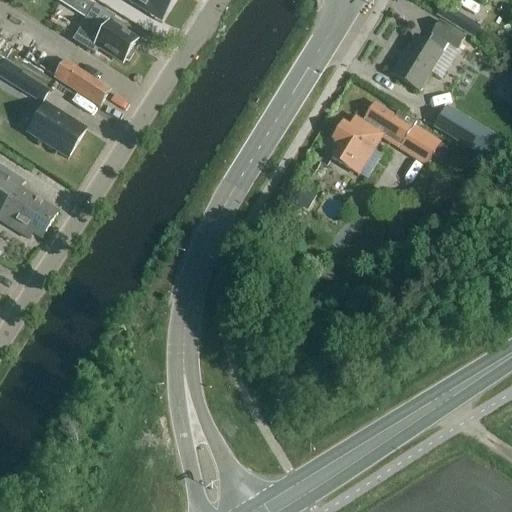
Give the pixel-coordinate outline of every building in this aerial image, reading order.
[(87,22),(95,8),(96,7),(83,0),(61,0),(59,6),(87,22)] [(119,0),(162,26),(178,0),(119,0)] [(87,22),(74,43),(95,56),(99,50),(123,65),(125,63),(129,64),(135,56),(132,52),(137,43),(123,35),(126,31),(115,24),(117,21),(95,8),(87,22)] [(443,8),(437,17),(472,38),(478,29),(443,8)] [(457,52),(465,40),(439,24),(431,37),(432,38),(427,46),(414,38),(391,77),(419,95),(443,56),(442,56),(448,47),(457,52)] [(0,81),(42,107),(50,94),(21,76),(22,74),(4,63),(0,69),(0,81)] [(100,110),(110,93),(65,64),(54,81),(100,110)] [(338,151),(332,160),(359,177),(384,138),(429,166),(441,146),(414,129),(416,125),(405,117),(399,126),(393,122),(395,119),(375,106),(363,124),(355,119),(349,129),(343,125),(333,142),(335,143),(332,148),(338,151)] [(68,162),(86,132),(45,107),(27,137),(68,162)] [(447,110),(435,129),(486,161),(498,142),(447,110)] [(0,221),(19,192),(19,193),(24,185),(0,169),(0,221)] [(57,217),(19,193),(19,192),(0,221),(0,224),(29,242),(33,235),(42,241),(57,217)]
